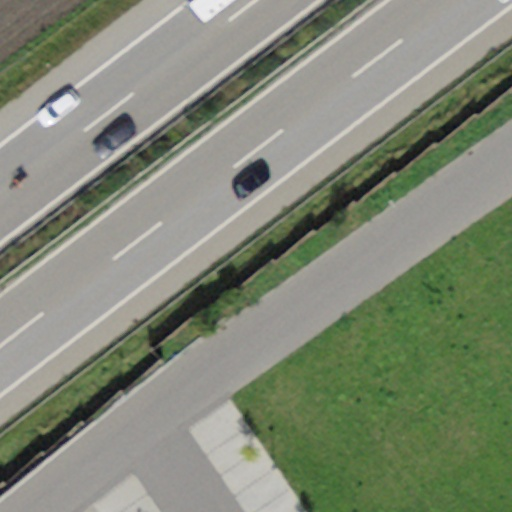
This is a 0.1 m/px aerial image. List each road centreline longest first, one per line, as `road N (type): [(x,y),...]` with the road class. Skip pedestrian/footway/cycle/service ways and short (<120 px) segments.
road 1 (motorway): [(0,346),(453,0)]
road 2 (motorway): [(255,0),(0,194)]
